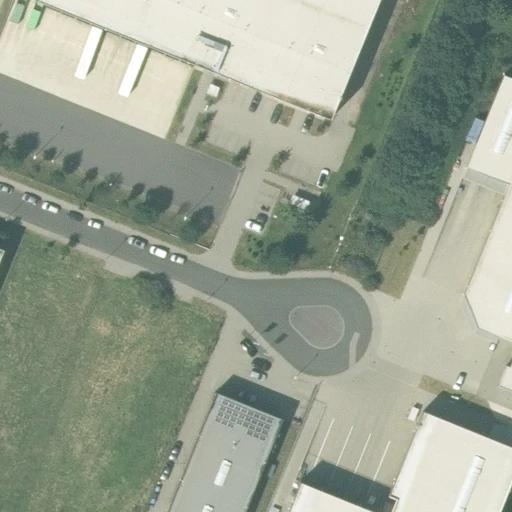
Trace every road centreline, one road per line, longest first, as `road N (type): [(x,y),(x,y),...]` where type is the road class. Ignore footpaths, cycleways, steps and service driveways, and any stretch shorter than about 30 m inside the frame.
road 1 (unclassified): [(0,198),(236,293)]
road 2 (unclassified): [(236,293),(294,358),(321,367),(346,357),(358,324),(346,297),(324,289)]
road 3 (unknown): [(0,88),(156,151)]
